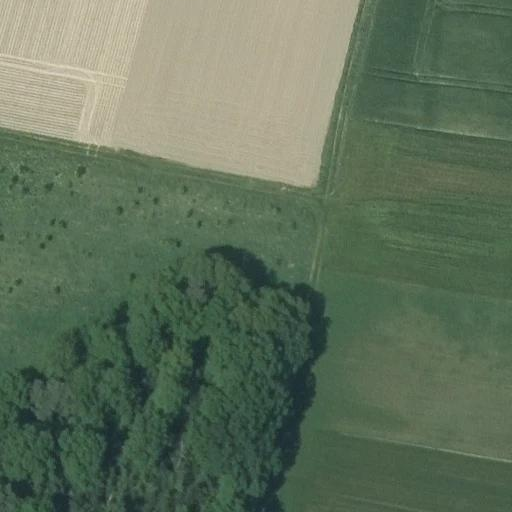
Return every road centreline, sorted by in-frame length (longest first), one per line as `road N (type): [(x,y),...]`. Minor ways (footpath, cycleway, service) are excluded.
road 1 (track): [(378,0),(272,511)]
road 2 (track): [(0,150),(338,212)]
